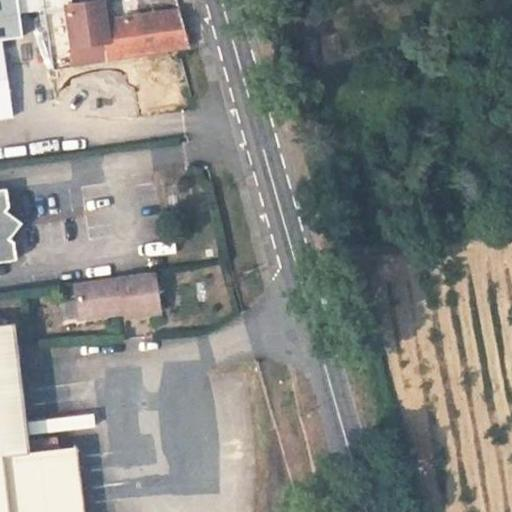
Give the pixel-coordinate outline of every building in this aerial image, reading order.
[(13,0),(15,11),(46,5),(68,2),(68,0),(13,0)] [(63,11),(66,26),(100,20),(97,2),(74,6),(75,10),(63,11)] [(175,7),(100,20),(66,26),(71,63),(185,43),(175,7)] [(0,116),(14,114),(4,37),(0,37),(0,116)] [(0,266),(16,264),(15,248),(8,243),(21,228),(5,215),(9,210),(8,194),(0,195),(0,266)] [(158,308),(151,266),(70,278),(73,303),(89,301),(90,313),(111,310),(111,306),(123,305),(123,314),(158,308)] [(73,303),(75,315),(90,313),(89,301),(73,303)] [(0,322),(0,511),(71,511),(64,448),(15,453),(2,322),(0,322)]
